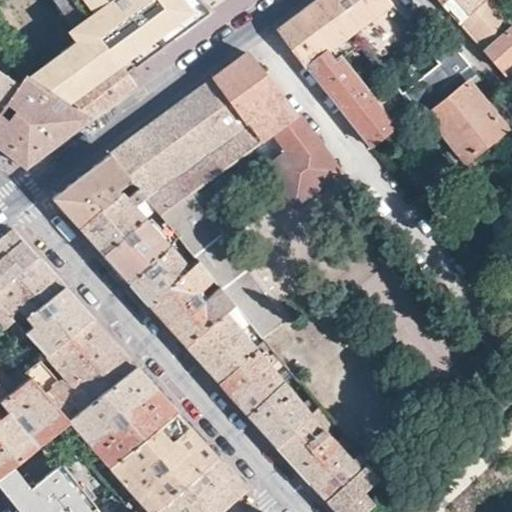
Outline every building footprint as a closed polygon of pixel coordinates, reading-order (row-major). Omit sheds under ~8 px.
[(68,0),(71,5),(74,8),(85,24),(73,32),(78,38),(58,53),(66,64),(39,84),(65,101),(105,70),(117,60),(125,71),(205,13),(192,0),(68,0)] [(71,5),(68,0),(49,0),(59,13),(62,11),(71,5)] [(396,2),(394,0),(319,0),(311,6),(282,28),(277,31),(304,65),(308,65),(324,85),(372,147),(445,87),(434,75),(406,98),(410,101),(395,112),(377,89),(369,95),(341,60),(347,55),(341,45),(396,2)] [(437,0),(444,7),(460,22),(483,0),(437,0)] [(511,13),(500,0),(483,0),(460,22),(511,85),(511,13)] [(71,5),(62,11),(65,15),(74,8),(71,5)] [(85,24),(74,8),(65,15),(62,17),(73,32),(85,24)] [(435,53),(457,78),(469,67),(448,42),(435,53)] [(58,53),(27,76),(39,84),(66,64),(58,53)] [(174,106),(110,153),(131,180),(149,202),(155,208),(163,218),(179,237),(198,260),(216,280),(222,288),(235,304),(264,339),(286,321),(188,197),(262,141),(261,141),(272,133),(276,130),(296,154),(277,169),(301,198),(330,175),(324,168),(333,161),(326,152),(312,135),(296,115),(274,88),(246,54),(174,106)] [(125,71),(117,60),(105,70),(65,101),(90,119),(112,102),(135,86),(126,72),(125,71)] [(27,76),(26,75),(18,86),(0,73),(0,148),(25,167),(58,142),(90,119),(65,101),(39,84),(27,76)] [(511,136),(470,84),(429,115),(466,161),(483,148),(489,155),(511,136)] [(78,226),(131,180),(110,153),(82,176),(61,192),(52,199),(78,226)] [(143,206),(149,202),(131,180),(78,226),(93,243),(103,255),(145,217),(143,213),(143,206)] [(170,245),(179,237),(163,218),(153,226),(145,217),(103,255),(114,267),(128,282),(170,245)] [(0,283),(35,255),(11,228),(0,237),(0,283)] [(138,294),(148,304),(189,268),(170,245),(128,282),(138,294)] [(0,283),(0,304),(10,315),(18,308),(27,318),(65,288),(55,276),(35,255),(0,283)] [(225,312),(235,304),(222,288),(206,302),(202,298),(206,294),(203,291),(216,280),(198,260),(189,268),(148,304),(167,325),(186,346),(225,312)] [(27,334),(46,355),(93,319),(81,306),(65,288),(27,318),(35,327),(27,334)] [(27,334),(18,325),(10,315),(0,304),(0,319),(20,340),(27,334)] [(342,309),(289,353),(310,377),(362,333),(342,309)] [(259,351),(225,312),(186,346),(202,364),(218,382),(259,351)] [(69,420),(136,367),(116,344),(93,319),(46,355),(25,372),(30,377),(69,420)] [(247,414),(293,373),(268,343),(259,351),(218,382),(232,398),(247,414)] [(0,400),(15,388),(9,380),(0,366),(0,400)] [(157,390),(136,367),(69,420),(59,429),(65,435),(74,427),(112,468),(177,413),(157,390)] [(15,388),(30,377),(25,372),(22,369),(9,380),(15,388)] [(276,446),(320,405),(302,384),(293,373),(247,414),(263,432),(276,446)] [(59,429),(69,420),(30,377),(15,388),(0,400),(0,475),(12,466),(40,444),(59,429)] [(310,483),(353,445),(349,441),(341,447),(334,439),(326,431),(335,424),(320,405),(276,446),(295,467),(310,483)] [(112,468),(103,475),(110,484),(119,477),(138,497),(129,505),(134,511),(150,511),(216,456),(177,413),(112,468)] [(110,484),(103,475),(65,435),(59,429),(40,444),(56,464),(34,484),(25,475),(21,477),(12,466),(0,475),(0,484),(22,511),(110,511),(124,500),(110,484)] [(341,447),(349,441),(342,433),(334,439),(341,447)] [(327,501),(367,462),(353,445),(310,483),(318,492),(327,501)] [(232,472),(216,456),(150,511),(219,511),(247,489),(232,472)] [(361,511),(389,486),(391,485),(390,484),(388,485),(380,478),(367,462),(327,501),(335,511),(361,511)] [(134,511),(129,505),(124,500),(110,511),(134,511)]
